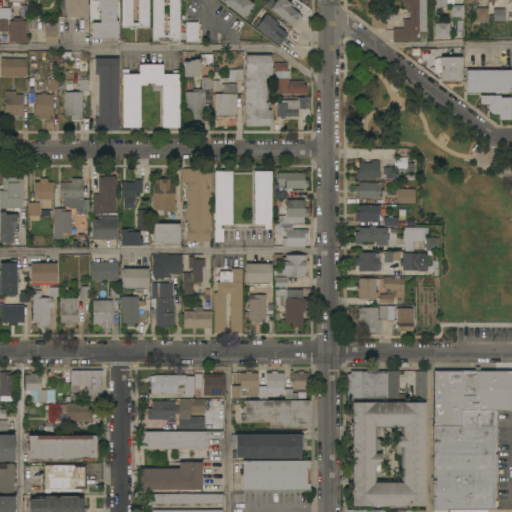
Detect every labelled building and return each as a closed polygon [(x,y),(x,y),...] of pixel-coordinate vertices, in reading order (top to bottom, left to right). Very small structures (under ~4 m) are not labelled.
[(86,0),(87,18),(66,18),(66,11),(64,12),(63,0),(86,0)] [(92,38),(92,0),(116,0),(116,21),(118,21),(118,38),(92,38)] [(122,0),(132,0),(132,23),(138,23),(138,0),(148,0),(148,28),(122,28),(122,0)] [(152,0),(163,0),(163,3),(165,3),(165,5),(163,5),(163,21),(165,21),(165,23),(163,23),(163,33),(165,33),(165,36),(167,36),(167,33),(169,33),(169,23),(167,23),(167,20),(169,20),(169,5),(167,5),(167,2),(169,2),(169,0),(179,0),(179,42),(152,42),(152,0)] [(219,0),(247,0),(253,4),(248,11),(251,13),(246,20),(219,0)] [(294,27),(266,7),(272,0),(275,2),(276,0),(285,0),(294,6),(292,9),(302,17),(294,27)] [(426,0),(426,32),(419,32),(419,38),(416,38),(416,41),(393,41),(393,29),(402,29),(402,20),(409,20),(409,7),(402,7),(402,0),(426,0)] [(451,6),(463,6),(463,19),(451,19),(451,6)] [(476,8),(487,8),(488,22),(476,22),(476,8)] [(0,9),(10,9),(10,20),(7,20),(7,32),(0,32),(0,9)] [(505,9),(505,21),(493,21),(493,9),(505,9)] [(252,25),(257,19),(260,22),(266,14),(280,25),(278,27),(288,35),(279,46),(252,25)] [(383,14),(384,28),(372,28),(371,15),(383,14)] [(26,42),(9,42),(9,36),(8,36),(8,27),(9,27),(9,21),(13,21),(13,18),(23,18),(23,22),(26,21),(26,42)] [(57,23),(57,44),(45,44),(45,30),(44,30),(44,23),(57,23)] [(185,23),(198,23),(198,24),(200,24),(200,27),(198,27),(198,38),(200,38),(200,41),(198,41),(198,42),(185,42),(185,23)] [(435,23),(449,23),(449,29),(451,29),(451,32),(449,32),(449,38),(441,38),(441,39),(439,39),(439,38),(438,38),(438,39),(436,39),(436,38),(435,38),(435,23)] [(271,56),(271,75),(267,75),(268,78),(265,78),(265,103),(267,103),(267,110),(270,110),(270,126),(245,127),(245,113),(244,113),(244,69),(245,69),(245,56),(271,56)] [(462,57),(462,68),(461,68),(461,82),(441,82),(441,68),(440,68),(440,58),(462,57)] [(118,58),(119,131),(94,131),(94,118),(98,118),(98,75),(94,75),(94,58),(118,58)] [(0,59),(26,59),(26,77),(0,77),(0,59)] [(183,62),(190,62),(190,61),(194,61),(194,60),(198,60),(198,76),(201,76),(201,80),(197,80),(194,80),(194,77),(183,77),(183,62)] [(287,63),(287,73),(274,73),(274,63),(287,63)] [(122,75),(122,69),(128,69),(128,75),(138,75),(138,65),(162,65),(162,75),(173,75),(173,71),(178,71),(178,128),(162,128),(161,86),(154,86),(154,83),(146,83),(146,86),(139,86),(140,127),(122,128),(122,75)] [(228,70),(242,70),(242,81),(228,81),(228,70)] [(511,71),(511,92),(500,93),(500,98),(511,98),(511,120),(498,120),(498,115),(492,115),(488,111),(488,105),(480,104),(480,96),(495,96),(495,93),(466,92),(466,71),(511,71)] [(201,90),(201,78),(203,78),(203,76),(208,77),(208,78),(213,78),(212,90),(204,90),(204,98),(202,98),(202,121),(184,121),(184,93),(192,93),(192,90),(201,90)] [(87,92),(79,92),(79,80),(80,80),(80,77),(86,77),(86,80),(87,80),(87,92)] [(49,80),(58,80),(58,92),(49,92),(49,80)] [(276,80),(288,80),(288,81),(302,82),(302,86),(306,86),(306,98),(300,97),(300,96),(276,95),(276,80)] [(214,94),(221,94),(221,85),(236,85),(236,117),(235,117),(235,119),(230,119),(230,117),(221,117),(221,119),(216,119),(216,116),(214,116),(214,94)] [(20,116),(20,118),(6,118),(6,116),(3,116),(3,107),(4,107),(4,92),(16,92),(16,95),(22,95),(22,116),(20,116)] [(64,92),(82,92),(82,120),(71,120),(71,116),(64,116),(64,92)] [(47,116),(47,119),(38,119),(38,116),(33,116),(33,108),(34,108),(34,95),(41,95),(41,93),(45,93),(45,95),(52,95),(53,116),(47,116)] [(277,104),(280,104),(280,101),(296,101),(296,98),(305,98),(305,110),(297,110),(297,117),(284,117),(284,119),(280,119),(280,117),(276,117),(277,104)] [(355,179),(355,170),(358,170),(358,164),(371,164),(371,161),(378,161),(378,164),(379,164),(379,174),(380,174),(380,178),(379,178),(379,179),(355,179)] [(186,241),(186,226),(187,226),(187,183),(183,184),(183,169),(210,168),(211,228),(210,228),(210,241),(186,241)] [(394,179),(385,179),(385,175),(383,175),(383,168),(394,168),(394,179)] [(231,225),(220,225),(220,229),(223,229),(223,242),(214,242),(214,172),(232,172),(231,225)] [(253,172),(271,172),(271,230),(265,230),(265,225),(253,225),(253,172)] [(304,173),(304,180),(307,180),(307,188),(304,188),(304,189),(292,189),(292,192),(286,192),(286,199),(274,199),(274,190),(278,190),(278,185),(277,185),(277,173),(304,173)] [(92,197),(93,197),(93,194),(98,194),(98,177),(103,177),(103,176),(115,176),(115,178),(116,178),(116,182),(115,182),(115,214),(92,214),(92,197)] [(23,204),(21,204),(21,209),(19,209),(19,211),(14,211),(14,209),(0,209),(0,191),(2,191),(2,178),(23,178),(23,204)] [(34,183),(40,183),(40,179),(47,179),(47,183),(53,183),(53,200),(50,200),(50,209),(42,209),(41,200),(34,200),(34,183)] [(59,183),(71,183),(71,179),(82,179),(82,183),(83,183),(83,199),(79,199),(79,200),(89,200),(89,219),(86,219),(86,214),(78,214),(78,209),(68,209),(68,207),(63,207),(63,206),(63,204),(60,204),(60,200),(63,200),(63,199),(59,199),(59,183)] [(152,182),(158,181),(158,180),(168,179),(168,183),(174,183),(174,203),(175,203),(175,213),(172,213),(172,212),(162,212),(162,215),(156,216),(156,211),(152,211),(152,182)] [(121,183),(122,183),(122,182),(126,182),(126,183),(134,183),(134,180),(142,180),(142,193),(135,194),(135,201),(133,201),(133,209),(123,209),(123,199),(121,199),(121,183)] [(358,199),(358,196),(355,196),(355,186),(358,186),(358,183),(384,183),(384,191),(381,191),(381,197),(379,197),(379,199),(358,199)] [(397,204),(398,189),(414,189),(414,204),(397,204)] [(304,200),(304,209),(308,209),(308,217),(303,217),(303,224),(291,224),(291,225),(293,225),(293,229),(291,229),(291,230),(308,230),(308,239),(304,239),(304,247),(286,247),(286,246),(282,246),(282,239),(286,239),(286,232),(282,232),(282,235),(278,235),(278,241),(273,240),(273,223),(278,223),(278,216),(285,216),(286,200),(304,200)] [(40,216),(39,216),(39,221),(30,221),(30,217),(28,217),(28,203),(39,203),(40,216)] [(356,222),(356,212),(358,212),(358,206),(379,206),(378,216),(382,216),(381,220),(379,220),(379,222),(356,222)] [(53,209),(65,209),(65,212),(70,212),(70,234),(61,234),(61,239),(53,239),(53,209)] [(136,210),(149,210),(149,229),(147,229),(147,231),(139,231),(139,229),(137,229),(136,210)] [(16,227),(13,227),(13,243),(0,243),(0,212),(5,212),(5,215),(16,215),(16,227)] [(117,216),(117,240),(91,240),(91,219),(101,220),(101,216),(117,216)] [(397,218),(397,227),(383,227),(383,218),(397,218)] [(179,224),(179,245),(161,245),(161,243),(153,243),(153,224),(179,224)] [(369,228),(369,227),(375,227),(375,228),(390,228),(390,229),(397,229),(397,234),(396,234),(395,245),(387,245),(387,246),(375,246),(375,242),(362,242),(362,245),(354,245),(354,232),(358,232),(358,228),(369,228)] [(403,242),(403,229),(422,229),(422,242),(403,242)] [(138,246),(138,247),(135,247),(135,246),(120,246),(120,233),(121,233),(121,230),(132,230),(133,233),(139,233),(139,239),(141,239),(141,246),(138,246)] [(425,238),(438,238),(438,251),(425,251),(425,238)] [(383,263),(384,252),(392,252),(392,264),(383,263)] [(392,252),(400,253),(400,260),(399,262),(392,262),(392,252)] [(358,272),(358,267),(354,267),(354,258),(358,258),(358,253),(374,253),(374,254),(379,254),(379,264),(381,264),(381,270),(379,270),(379,272),(358,272)] [(420,254),(420,255),(427,255),(427,267),(429,267),(429,271),(427,271),(427,273),(419,273),(419,272),(402,271),(402,267),(399,267),(400,261),(402,261),(402,254),(420,254)] [(181,274),(168,275),(168,278),(152,278),(152,256),(159,256),(159,255),(181,255),(181,274)] [(305,277),(285,277),(285,276),(281,276),(282,258),(285,258),(285,255),(305,255),(305,277)] [(188,257),(194,257),(194,260),(204,260),(204,267),(202,267),(202,282),(192,282),(192,285),(192,295),(182,295),(182,273),(190,273),(189,272),(192,272),(192,268),(188,269),(188,257)] [(0,263),(10,263),(10,260),(16,260),(16,295),(0,295),(0,263)] [(117,263),(117,280),(91,281),(91,263),(117,263)] [(56,264),(56,285),(30,285),(30,264),(56,264)] [(271,264),(270,285),(245,285),(245,283),(244,283),(244,264),(271,264)] [(395,267),(395,271),(404,272),(404,276),(391,276),(391,277),(384,277),(384,276),(383,276),(383,267),(395,267)] [(148,269),(148,290),(123,289),(123,288),(122,288),(122,269),(148,269)] [(241,334),(238,334),(238,335),(234,335),(234,334),(230,334),(230,329),(228,329),(228,326),(230,326),(230,305),(228,305),(228,303),(230,303),(230,294),(228,294),(228,296),(225,296),(225,303),(227,303),(227,305),(225,305),(225,326),(227,326),(227,329),(225,329),(225,334),(222,334),(222,335),(217,335),(217,334),(214,334),(214,293),(216,293),(216,283),(219,283),(219,271),(231,271),(231,269),(241,269),(241,334)] [(287,278),(287,289),(274,288),(274,278),(287,278)] [(399,290),(399,292),(389,292),(389,289),(383,289),(383,278),(391,278),(391,279),(392,279),(392,278),(394,278),(394,279),(403,279),(403,290),(399,290)] [(358,291),(356,291),(356,287),(358,287),(358,279),(375,279),(379,279),(379,290),(375,290),(375,292),(377,292),(377,299),(358,299),(358,291)] [(155,298),(151,298),(151,283),(153,283),(153,282),(160,282),(160,283),(172,283),(172,298),(173,298),(173,325),(167,325),(167,328),(155,328),(155,298)] [(80,287),(89,287),(89,300),(79,300),(80,287)] [(49,288),(58,288),(58,298),(48,298),(49,288)] [(286,289),(286,290),(302,290),(302,299),(305,299),(305,309),(302,309),(302,328),(291,327),(292,324),(284,324),(284,306),(282,306),(282,300),(285,300),(285,299),(286,299),(286,297),(274,297),(274,289),(286,289)] [(32,298),(33,298),(33,293),(34,293),(34,290),(40,290),(40,293),(41,293),(41,298),(53,298),(53,308),(50,308),(50,327),(39,327),(39,323),(32,323),(32,298)] [(20,293),(29,293),(29,303),(20,303),(20,293)] [(265,320),(261,320),(261,324),(252,324),(252,320),(248,320),(248,300),(254,300),(254,295),(266,295),(265,320)] [(379,304),(379,295),(393,295),(393,304),(379,304)] [(121,297),(138,297),(138,323),(134,323),(134,326),(126,326),(126,323),(122,323),(121,297)] [(77,323),(73,323),(73,326),(64,326),(64,323),(60,323),(60,298),(78,299),(77,323)] [(112,328),(93,328),(92,300),(112,300),(112,328)] [(24,323),(16,323),(16,326),(8,326),(8,323),(1,323),(1,306),(1,301),(8,302),(8,306),(24,306),(24,323)] [(379,307),(394,307),(394,320),(379,320),(379,307)] [(378,320),(381,320),(381,326),(380,326),(380,335),(374,335),(374,333),(368,333),(368,328),(359,328),(357,328),(357,318),(358,318),(358,309),(378,308),(378,320)] [(412,309),(412,331),(405,331),(405,332),(401,332),(401,331),(396,331),(396,309),(412,309)] [(210,311),(210,329),(183,329),(183,311),(210,311)] [(71,371),(80,371),(80,387),(78,387),(78,391),(71,391),(71,371)] [(102,371),(102,396),(87,396),(87,390),(86,390),(86,387),(82,387),(82,371),(102,371)] [(386,399),(347,399),(347,374),(350,374),(350,372),(386,371),(386,399)] [(398,371),(398,395),(404,395),(404,388),(414,388),(414,372),(426,371),(426,399),(386,399),(386,371),(398,371)] [(433,371),(511,372),(511,412),(497,412),(497,427),(433,427),(433,371)] [(16,399),(11,399),(11,402),(0,402),(0,372),(10,372),(10,376),(16,376),(16,399)] [(257,396),(247,396),(247,390),(240,390),(240,399),(231,399),(231,386),(240,386),(240,373),(245,373),(245,372),(251,372),(251,373),(257,374),(257,396)] [(283,394),(271,395),(271,390),(266,390),(265,373),(271,373),(271,372),(277,372),(277,373),(283,373),(283,394)] [(292,373),(298,373),(298,372),(304,372),(304,373),(309,373),(309,390),(292,390),(292,373)] [(25,376),(31,376),(31,373),(35,373),(35,376),(41,376),(41,390),(54,390),(54,403),(33,403),(33,396),(31,396),(31,392),(25,392),(25,376)] [(194,374),(202,374),(202,389),(194,389),(194,374)] [(224,375),(224,396),(202,396),(203,374),(224,375)] [(150,394),(150,382),(154,382),(154,376),(188,375),(188,377),(193,377),(193,394),(184,395),(184,385),(177,385),(177,389),(176,389),(176,393),(150,394)] [(284,399),(284,389),(292,389),(292,394),(297,394),(297,393),(305,393),(305,399),(284,399)] [(205,400),(204,414),(190,413),(190,399),(205,400)] [(174,401),(174,402),(177,402),(177,405),(175,405),(175,407),(178,407),(178,414),(175,414),(175,423),(167,423),(167,420),(147,420),(147,409),(151,409),(151,401),(174,401)] [(309,401),(309,428),(281,428),(281,425),(273,425),(273,410),(270,410),(270,419),(257,419),(257,422),(245,422),(245,401),(309,401)] [(351,403),(424,403),(424,507),(403,507),(403,508),(395,508),(395,507),(381,507),(381,508),(372,508),(372,507),(351,507),(351,403)] [(87,404),(87,410),(91,410),(91,422),(73,422),(73,424),(67,424),(67,422),(65,422),(65,413),(62,413),(62,405),(65,405),(65,404),(87,404)] [(178,429),(178,420),(189,420),(189,417),(204,417),(204,429),(178,429)] [(63,423),(63,431),(45,432),(45,423),(63,423)] [(497,427),(497,441),(494,441),(494,455),(497,455),(497,483),(494,483),(494,510),(486,510),(449,511),(433,511),(433,427),(497,427)] [(139,449),(139,432),(221,432),(221,439),(205,439),(205,449),(139,449)] [(0,435),(13,435),(13,462),(0,462),(0,435)] [(300,435),(300,459),(231,459),(231,443),(235,443),(235,435),(300,435)] [(97,436),(97,460),(28,461),(28,436),(97,436)] [(242,492),(242,474),(241,475),(240,475),(239,474),(239,473),(240,472),(241,471),(242,472),(242,461),(309,461),(309,492),(242,492)] [(139,490),(139,469),(179,469),(179,462),(201,462),(202,490),(139,490)] [(14,495),(0,495),(0,464),(14,464),(14,495)] [(85,466),(85,490),(80,490),(80,492),(50,492),(50,493),(44,493),(44,466),(85,466)] [(147,511),(147,495),(222,494),(222,504),(151,505),(151,510),(222,510),(222,511),(147,511)] [(0,511),(0,497),(14,497),(14,511),(0,511)] [(83,497),(83,508),(87,508),(87,511),(28,511),(28,500),(34,500),(34,497),(83,497)]
